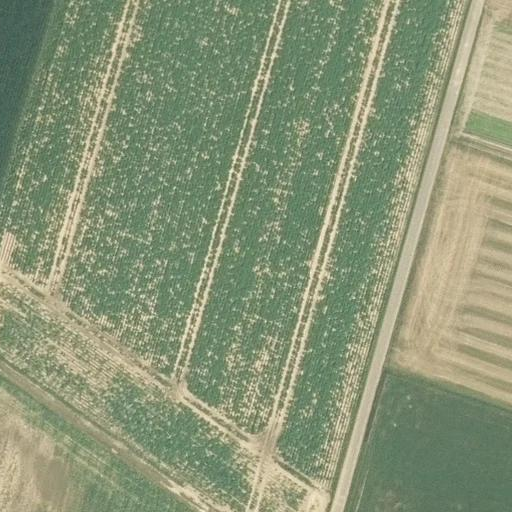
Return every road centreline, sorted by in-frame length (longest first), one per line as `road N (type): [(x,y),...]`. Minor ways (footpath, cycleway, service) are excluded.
road 1 (track): [(478,0),(336,511)]
road 2 (track): [(0,369),(203,511)]
